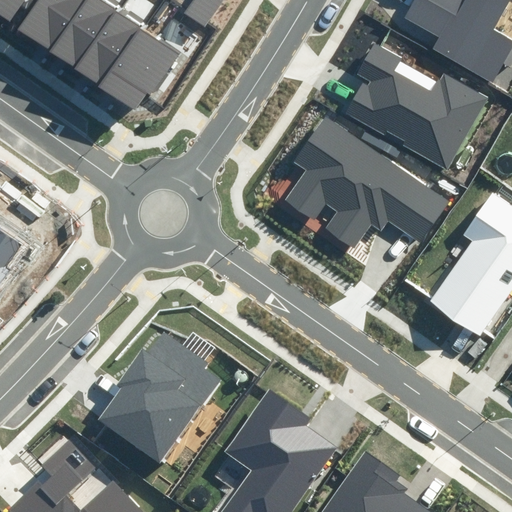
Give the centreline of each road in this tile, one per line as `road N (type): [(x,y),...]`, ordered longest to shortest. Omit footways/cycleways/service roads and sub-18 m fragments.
road 1 (residential): [(198,234),(511,465)]
road 2 (tertiary): [(189,175),(306,0)]
road 3 (tertiary): [(0,394),(139,245)]
road 4 (tertiary): [(0,95),(128,185)]
